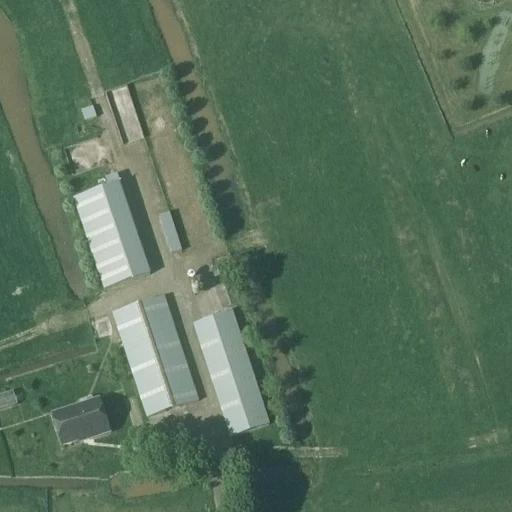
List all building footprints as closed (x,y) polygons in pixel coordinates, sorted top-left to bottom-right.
[(74,201),(103,291),(150,275),(120,185),(74,201)] [(170,214),(160,217),(172,255),(182,252),(170,214)] [(148,419),(179,409),(198,402),(164,299),(114,316),(148,419)] [(230,439),(269,426),(232,313),(194,326),(230,439)] [(64,447),(109,432),(99,400),(53,415),(64,447)]
